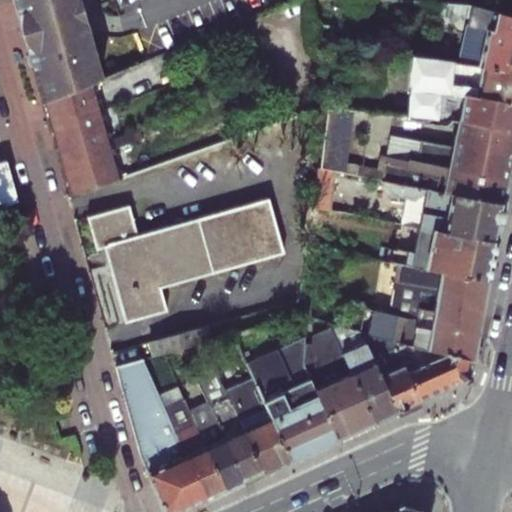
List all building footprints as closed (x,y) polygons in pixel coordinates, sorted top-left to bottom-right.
[(95,81),(97,80),(74,0),(12,0),(42,103),(95,81)] [(111,0),(118,16),(123,14),(142,61),(287,0),(111,0)] [(511,12),(462,2),(432,0),(431,10),(436,11),(437,15),(454,18),(457,14),(467,16),(459,62),(500,68),(502,59),(511,60),(511,12)] [(429,116),(436,117),(439,93),(511,100),(511,60),(502,59),(500,68),(459,62),(414,55),(405,114),(429,116)] [(42,103),(68,195),(122,178),(95,81),(42,103)] [(451,118),(457,119),(511,131),(511,100),(439,93),(436,117),(451,118)] [(351,144),(357,108),(331,104),(322,164),(364,171),(368,147),(351,144)] [(380,178),(385,179),(503,199),(511,154),(511,131),(457,119),(453,147),(422,142),(418,167),(382,161),(380,178)] [(0,204),(22,196),(11,157),(0,160),(0,204)] [(313,206),(330,209),(334,171),(317,168),(313,206)] [(403,223),(407,223),(494,240),(503,199),(385,179),(384,185),(391,193),(407,196),(403,223)] [(127,203),(84,215),(93,248),(101,245),(106,244),(112,267),(107,268),(122,321),(165,309),(158,287),(282,252),(267,199),(136,235),(127,203)] [(330,209),(313,206),(312,222),(328,224),(330,209)] [(494,240),(407,223),(406,229),(419,232),(416,249),(373,242),(370,257),(399,262),(486,277),(494,240)] [(101,245),(107,268),(112,267),(106,244),(101,245)] [(486,277),(399,262),(389,312),(375,309),(370,332),(403,341),(473,359),(486,278),(486,277)] [(304,342),(302,362),(337,438),(373,422),(349,367),(329,319),(313,326),(312,342),(304,342)] [(205,325),(150,339),(154,354),(209,340),(205,325)] [(359,329),(363,335),(397,411),(420,401),(397,350),(400,349),(403,341),(370,332),(359,329)] [(242,381),(227,388),(263,471),(289,460),(246,362),(233,332),(222,337),(242,381)] [(397,411),(363,335),(352,340),(354,345),(348,348),(355,364),(349,367),(373,422),(397,411)] [(397,350),(420,401),(461,382),(465,377),(469,371),(471,365),(473,359),(403,341),(400,349),(397,350)] [(262,356),(246,362),(289,460),(332,440),(337,438),(302,362),(282,371),(297,404),(286,408),(262,356)] [(206,497),(166,405),(145,357),(115,365),(120,380),(133,376),(190,504),(206,497)] [(133,376),(120,380),(141,457),(166,511),(172,511),(186,506),(190,504),(133,376)] [(263,471),(227,388),(221,376),(210,381),(218,400),(210,404),(244,480),(263,471)] [(226,488),(190,406),(186,396),(166,405),(206,497),(226,488)] [(244,480),(210,404),(208,399),(190,406),(226,488),(244,480)] [(412,503),(391,511),(433,511),(431,507),(412,503)]
